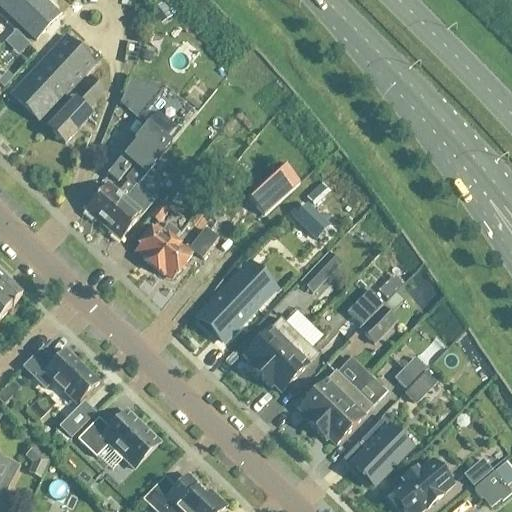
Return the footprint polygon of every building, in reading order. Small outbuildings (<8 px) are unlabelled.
[(36,46),(62,22),(40,0),(20,0),(5,15),(36,46)] [(161,3),(151,10),(158,21),(168,13),(161,3)] [(82,80),(95,66),(65,38),(11,95),(41,123),(54,110),(62,101),(82,80)] [(126,43),(124,63),(137,65),(140,44),(126,43)] [(145,50),(142,59),(150,62),(153,52),(145,50)] [(105,93),(89,78),(85,83),(75,94),(91,109),(105,93)] [(125,160),(135,169),(145,177),(148,173),(154,166),(196,117),(167,92),(130,79),(121,106),(150,130),(125,160)] [(64,146),(91,118),(86,114),(91,109),(75,94),(66,105),(69,108),(48,131),(64,146)] [(107,175),(116,183),(129,168),(120,160),(107,175)] [(282,167),(247,200),(263,217),(281,201),(299,185),(282,167)] [(104,227),(145,177),(135,169),(124,181),(127,183),(117,196),(106,187),(86,211),(87,212),(87,216),(92,221),(96,220),(104,227)] [(121,241),(142,216),(135,210),(159,181),(148,173),(145,177),(104,227),(110,232),(111,236),(115,239),(119,239),(121,241)] [(328,227),(307,207),(295,219),(316,240),(328,227)] [(156,225),(165,214),(158,209),(149,219),(156,225)] [(173,243),(152,269),(162,277),(164,274),(172,281),(193,255),(201,261),(216,241),(207,234),(215,224),(198,211),(179,234),(173,243)] [(154,228),(136,252),(143,258),(141,260),(152,269),(173,243),(179,234),(167,225),(160,233),(154,228)] [(328,254),(317,266),(328,277),(340,266),(328,254)] [(222,343),(264,300),(254,290),(255,289),(252,286),(251,287),(241,277),(199,320),(222,343)] [(0,319),(21,298),(6,283),(0,289),(0,319)] [(274,307),(282,315),(293,305),(299,311),(311,299),(297,285),(274,307)] [(361,329),(381,308),(384,305),(369,291),(346,314),(361,329)] [(396,323),(381,308),(361,329),(358,331),(373,346),(396,323)] [(259,379),(299,338),(281,320),(244,358),(251,366),(249,368),(259,379)] [(318,356),(299,338),(259,379),(270,389),(273,386),(281,394),(318,356)] [(96,384),(74,363),(77,361),(76,360),(73,362),(65,354),(54,365),(40,352),(41,351),(40,351),(22,369),(23,370),(23,369),(33,378),(41,369),(54,382),(52,384),(63,395),(65,393),(77,404),(96,384)] [(414,360),(395,380),(406,391),(426,371),(414,360)] [(314,432),(354,391),(335,373),(298,411),(306,418),(303,421),(314,432)] [(12,382),(0,393),(0,403),(3,406),(20,390),(12,382)] [(373,409),(354,391),(314,432),(325,442),(328,439),(336,447),(373,409)] [(85,401),(59,427),(71,438),(96,412),(85,401)] [(134,470),(159,445),(126,413),(110,431),(98,420),(77,441),(96,459),(109,446),(134,470)] [(365,448),(368,451),(352,468),(374,489),(405,456),(410,450),(391,431),(382,423),(361,444),(365,448)] [(34,447),(25,457),(32,463),(48,461),(34,447)] [(0,459),(0,501),(1,500),(18,468),(0,459)] [(473,487),(491,472),(482,461),(464,477),(473,487)] [(442,496),(452,488),(431,463),(418,474),(416,472),(402,484),(404,486),(387,500),(397,511),(401,511),(402,511),(423,511),(425,511),(442,497),(442,496)] [(511,471),(505,464),(493,474),(505,488),(511,482),(511,471)] [(505,488),(493,474),(474,490),(474,493),(480,500),(483,500),(490,508),(500,500),(501,502),(510,494),(505,488)] [(206,496),(199,489),(188,478),(175,491),(164,480),(143,502),(153,511),(156,511),(160,509),(163,511),(221,511),(225,508),(209,493),(206,496)]
